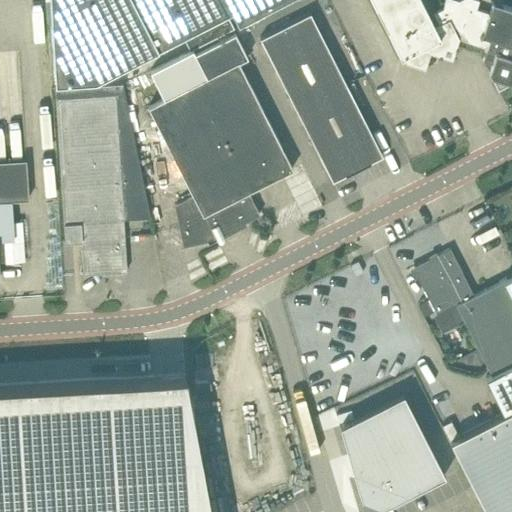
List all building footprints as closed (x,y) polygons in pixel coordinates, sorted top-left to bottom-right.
[(49,0),(55,83),(130,78),(238,24),(232,12),(232,13),(225,0),(49,0)] [(225,0),(232,13),(232,12),(238,24),(284,0),(225,0)] [(372,0),(401,57),(403,56),(441,38),(434,25),(421,0),(372,0)] [(441,38),(403,56),(406,62),(425,68),(430,51),(439,54),(438,56),(440,57),(441,55),(455,48),(457,49),(458,47),(456,46),(458,38),(487,47),(482,60),(492,63),(489,73),(498,91),(509,85),(511,80),(511,7),(492,1),(491,0),(490,0),(491,1),(488,11),(476,8),(478,0),(445,0),(443,7),(433,12),(438,23),(434,25),(441,38)] [(260,37),(332,179),(382,154),(310,11),(260,37)] [(150,92),(155,101),(148,105),(193,193),(180,200),(174,203),(176,212),(179,225),(183,245),(207,240),(208,243),(246,223),(245,221),(260,213),(248,190),(293,167),(238,59),(247,55),(235,32),(195,52),(206,75),(197,80),(193,70),(150,92)] [(122,82),(55,87),(65,241),(81,240),(83,273),(126,270),(123,218),(150,216),(122,82)] [(0,200),(11,200),(28,199),(27,182),(26,161),(0,162),(0,200)] [(485,377),(503,411),(511,405),(511,274),(473,293),(450,247),(428,258),(429,261),(414,269),(423,287),(428,298),(435,312),(455,302),(491,374),(485,377)] [(331,410),(413,368),(368,279),(292,318),(331,410)] [(0,511),(208,511),(181,373),(0,383),(0,511)] [(370,511),(445,474),(403,392),(339,424),(364,511),(370,511)] [(511,511),(511,407),(450,439),(486,511),(511,511)]
